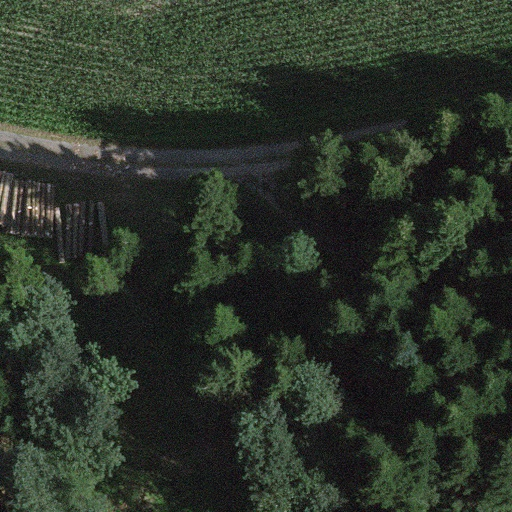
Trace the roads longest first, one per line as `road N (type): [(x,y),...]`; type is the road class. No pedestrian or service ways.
road 1 (track): [(511,114),(341,150),(215,165),(58,152),(0,138)]
road 2 (track): [(215,165),(511,323)]
